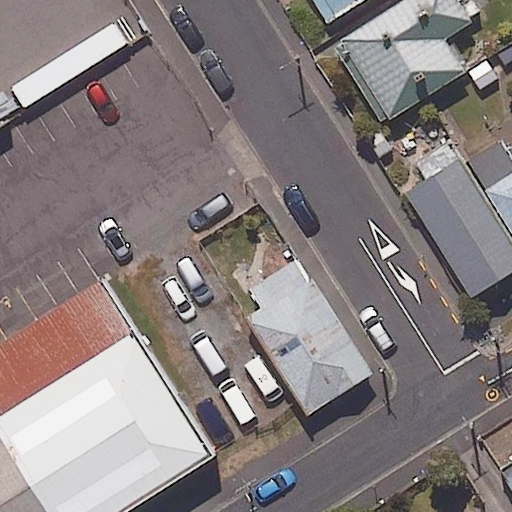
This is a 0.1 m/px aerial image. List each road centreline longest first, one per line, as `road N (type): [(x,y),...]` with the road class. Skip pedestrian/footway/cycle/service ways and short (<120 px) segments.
road 1 (unclassified): [(462,397),(211,0)]
road 2 (unclassified): [(277,511),(462,397)]
